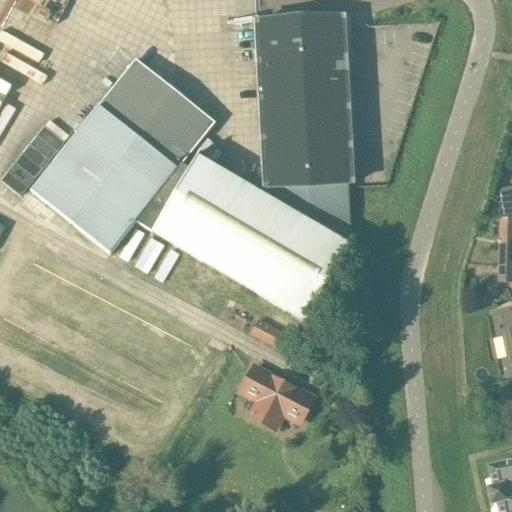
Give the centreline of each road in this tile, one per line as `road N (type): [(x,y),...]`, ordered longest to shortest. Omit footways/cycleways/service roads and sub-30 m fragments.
road 1 (residential): [(424,511),(409,283),(481,52),(480,0)]
road 2 (unknown): [(349,0),(363,126)]
